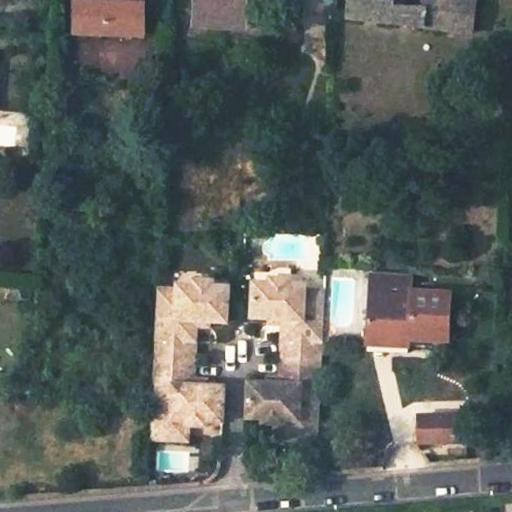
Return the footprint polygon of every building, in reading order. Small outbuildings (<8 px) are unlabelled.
[(143,0),(76,0),(75,31),(100,32),(101,24),(143,27),(143,0)] [(198,0),(198,19),(248,24),(248,0),(198,0)] [(401,7),(400,0),(349,0),(349,18),(472,33),(475,0),(425,0),(425,7),(401,7)] [(451,293),(411,290),(412,275),(371,272),(367,343),(408,345),(409,338),(448,341),(451,293)] [(321,361),(324,289),(304,288),(304,283),(286,283),(287,277),(268,276),(268,281),(253,281),(251,317),(269,318),(283,319),(283,325),(282,359),(321,361)] [(194,327),(194,322),(207,322),(226,323),(228,288),(212,287),(212,281),(194,280),(194,286),(177,285),(177,290),(157,289),(153,359),(192,360),(194,327)] [(153,359),(151,406),(150,440),(171,441),(172,425),(187,427),(205,427),(206,422),(221,423),(223,388),(204,387),(191,386),(191,381),(191,380),(192,360),(153,359)] [(280,426),(297,426),(296,440),(317,441),(321,361),(282,359),(280,379),(281,385),(267,384),(248,384),(247,419),(264,420),(264,425),(280,426)] [(418,417),(418,443),(466,442),(466,416),(418,417)] [(187,427),(172,425),(171,441),(186,442),(187,427)] [(297,426),(280,426),(280,440),(296,440),(297,426)]
